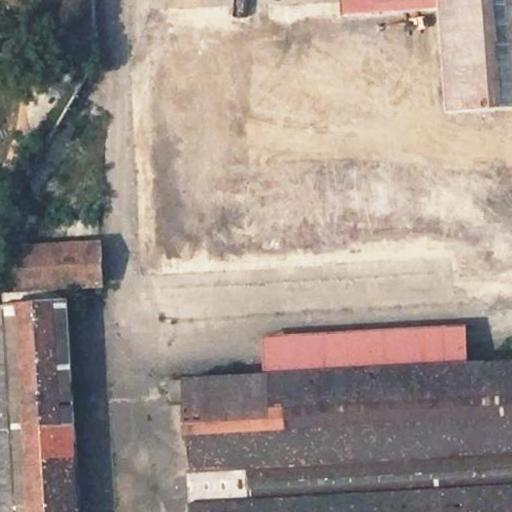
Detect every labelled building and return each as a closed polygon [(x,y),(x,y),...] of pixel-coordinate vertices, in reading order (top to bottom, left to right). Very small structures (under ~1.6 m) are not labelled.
[(511,0),(444,0),(445,9),(166,32),(171,82),(146,85),(162,264),(499,240),(511,239),(511,0)] [(76,93),(14,198),(38,213),(45,217),(108,112),(76,93)] [(0,250),(1,249),(17,248),(38,213),(14,198),(7,194),(3,200),(0,198),(0,250)] [(500,266),(511,265),(511,239),(499,240),(500,266)] [(93,245),(17,248),(1,249),(0,250),(0,287),(95,283),(93,245)] [(74,511),(66,302),(0,305),(0,511),(74,511)] [(466,327),(265,337),(267,375),(468,366),(466,327)] [(511,511),(511,363),(468,366),(267,375),(141,381),(145,464),(172,463),(174,511),(511,511)]
